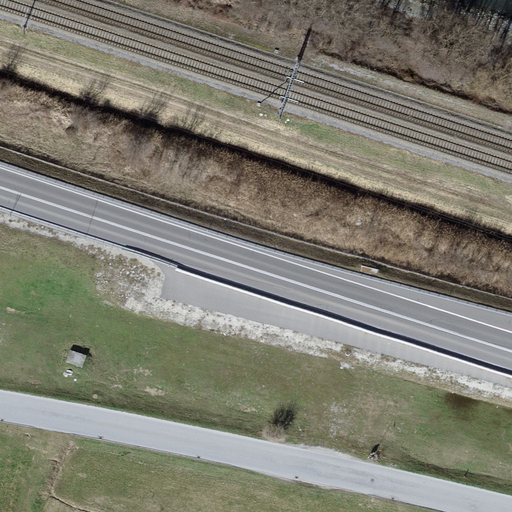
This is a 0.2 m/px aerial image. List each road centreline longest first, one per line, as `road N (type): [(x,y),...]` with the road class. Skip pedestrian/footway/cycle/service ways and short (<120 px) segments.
road 1 (motorway): [(511,351),(0,186)]
road 2 (motorway): [(511,356),(0,257)]
road 3 (unclassified): [(506,511),(0,407)]
road 4 (motorway): [(85,315),(511,439)]
